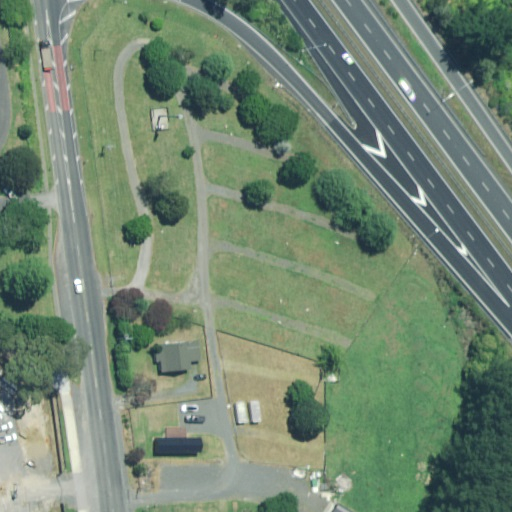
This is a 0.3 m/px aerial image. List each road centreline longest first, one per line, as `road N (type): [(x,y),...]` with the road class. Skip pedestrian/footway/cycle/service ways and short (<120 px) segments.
road 1 (tertiary): [(47,0),(114,511)]
road 2 (motorway): [(511,326),(305,90),(250,35),(195,0)]
road 3 (motorway): [(511,287),(301,0)]
road 4 (motorway): [(347,0),(511,218)]
road 5 (motorway): [(405,0),(511,165)]
